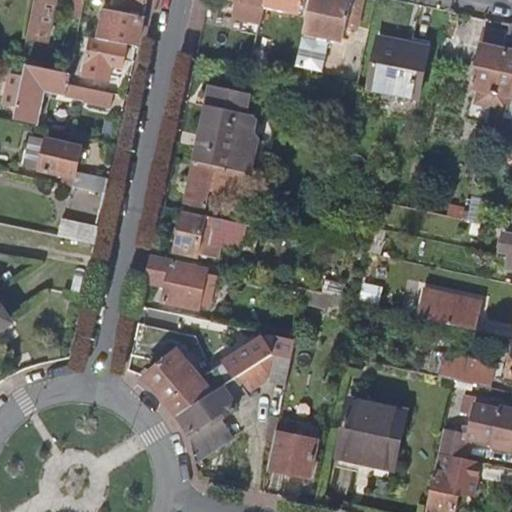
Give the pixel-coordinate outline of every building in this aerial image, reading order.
[(47,42),(55,0),(34,0),(32,13),(27,38),(47,42)] [(84,0),(71,0),(68,15),(81,18),(84,0)] [(144,12),(146,0),(110,0),(110,4),(144,12)] [(296,14),(299,0),(265,0),(264,7),(296,14)] [(356,32),(363,0),(351,0),(351,2),(341,0),(310,0),(296,68),(323,74),(331,39),(344,42),(347,30),(356,32)] [(136,48),(142,19),(104,11),(98,39),(127,46),(136,48)] [(511,26),(508,26),(506,36),(494,95),(509,98),(511,85),(511,84),(511,26)] [(494,95),(506,36),(482,31),(475,76),(481,78),(478,91),(494,95)] [(124,65),(127,46),(98,39),(93,38),(85,77),(109,82),(113,63),(124,65)] [(418,104),(430,52),(410,47),(409,52),(379,46),(368,94),(418,104)] [(353,95),(360,63),(343,60),(336,91),(353,95)] [(113,95),(68,85),(70,76),(28,67),(17,120),(39,125),(46,92),(84,100),(83,103),(110,109),(113,95)] [(1,102),(17,106),(25,75),(9,71),(1,102)] [(250,175),(257,142),(252,135),(254,127),(250,117),(244,116),(248,96),(210,87),(194,163),(246,174),(250,175)] [(77,172),(82,148),(32,137),(26,168),(75,179),(73,188),(105,195),(108,179),(77,172)] [(241,199),(246,174),(194,163),(185,204),(207,209),(211,192),(241,199)] [(480,223),(485,203),(472,200),(467,220),(480,223)] [(463,220),(465,209),(442,205),(440,215),(463,220)] [(239,248),(244,226),(183,213),(175,253),(197,257),(197,255),(208,257),(216,256),(219,244),(239,248)] [(94,245),(98,228),(61,220),(57,237),(94,245)] [(379,256),(385,229),(373,227),(368,253),(379,256)] [(511,239),(504,238),(501,255),(508,257),(505,271),(511,272),(511,239)] [(209,307),(216,277),(205,274),(206,270),(171,262),(172,261),(153,257),(147,284),(166,288),(163,303),(198,311),(199,305),(209,307)] [(341,298),(344,286),(320,281),(318,292),(341,298)] [(358,301),(360,289),(344,286),(341,298),(358,301)] [(477,332),(483,302),(425,289),(418,319),(477,332)] [(0,327),(10,321),(0,304),(0,327)] [(296,341),(280,337),(276,356),(292,359),(296,341)] [(214,394),(258,365),(248,350),(211,372),(200,379),(214,394)] [(214,394),(200,379),(177,352),(146,378),(178,418),(214,394)] [(248,393),(268,380),(287,385),(292,359),(276,356),(273,355),(258,365),(214,394),(178,418),(189,434),(191,443),(197,463),(235,438),(223,419),(239,409),(237,406),(250,397),(248,393)] [(491,389),(496,366),(457,358),(452,380),(454,381),(491,389)] [(511,451),(511,411),(502,410),(501,411),(489,408),(489,407),(476,404),(477,398),(465,395),(461,412),(473,415),(468,440),(494,446),(494,447),(511,451)] [(394,472),(407,414),(349,401),(337,459),(394,472)] [(311,479),(319,442),(277,433),(269,470),(311,479)] [(464,460),(468,440),(443,435),(438,454),(464,460)] [(475,483),(479,464),(464,460),(438,454),(427,509),(439,511),(453,511),(457,495),(461,480),(475,483)] [(472,498),(475,483),(461,480),(457,495),(472,498)]
